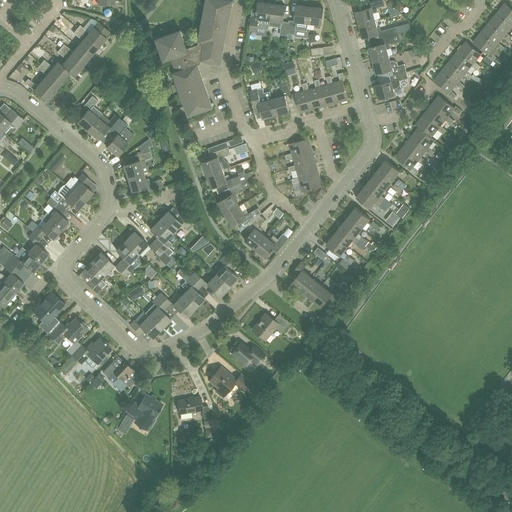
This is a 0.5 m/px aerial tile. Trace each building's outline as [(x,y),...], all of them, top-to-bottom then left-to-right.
[(180,29),(156,38),(164,60),(172,57),(176,70),(173,72),(189,115),(213,106),(209,107),(194,62),(201,60),(221,63),(224,44),(221,43),(229,0),(232,1),(232,0),(230,0),(205,0),(198,43),(184,48),(178,31),(181,30),(180,29)] [(371,8),(355,12),(358,24),(375,20),(373,13),(378,12),(377,8),(385,5),(383,0),(375,0),(370,2),(371,8)] [(251,18),(249,31),(256,32),(257,29),(269,30),(269,26),(269,24),(270,20),(272,4),(258,2),(257,11),(252,10),(251,18)] [(511,7),(505,2),(497,12),(511,24),(511,26),(511,27),(511,7)] [(269,24),(269,26),(281,27),(280,35),(287,36),(287,34),(289,22),(283,22),(285,6),(272,4),(270,20),(269,24)] [(289,22),(287,34),(292,34),(295,35),(295,29),(307,31),(307,23),(309,7),(296,5),(294,21),(289,20),(289,22)] [(309,7),(307,23),(314,24),(314,28),(320,29),(321,25),(323,9),(309,7)] [(496,14),(489,22),(505,35),(504,37),(509,41),(511,37),(511,36),(507,33),(511,27),(511,26),(511,24),(497,12),(496,14)] [(375,20),(358,24),(362,38),(378,34),(380,39),(383,38),(399,34),(397,27),(378,32),(375,20)] [(80,25),(77,29),(98,47),(106,38),(105,37),(110,32),(98,22),(89,33),(80,25)] [(488,24),(481,32),(497,45),(496,46),(499,49),(500,50),(501,51),(504,47),(499,42),(504,37),(505,35),(489,22),(488,24)] [(77,29),(73,33),(82,40),(77,46),(90,57),(98,47),(77,29)] [(480,33),(473,42),(489,55),(488,56),(493,61),(496,57),(495,56),(494,55),(491,52),(496,46),(497,45),(481,32),(480,33)] [(369,49),(368,50),(369,54),(371,55),(372,60),(388,56),(385,46),(401,41),(399,34),(383,38),(385,43),(369,47),(369,49)] [(466,41),(458,51),(474,64),(472,66),(477,70),(481,66),(475,62),(482,54),(466,41)] [(64,44),(60,48),(82,67),(90,57),(77,46),(73,52),(64,44)] [(323,47),(311,49),(312,56),(324,54),(323,47)] [(60,48),(57,52),(66,59),(61,65),(70,72),(70,73),(74,76),(82,67),(60,48)] [(456,53),(450,61),(466,74),(464,76),(469,80),(473,76),(467,72),(472,66),(474,64),(458,51),(456,53)] [(374,66),(372,68),(373,71),(375,72),(376,74),(392,69),(393,75),(406,71),(404,64),(399,66),(398,66),(398,65),(398,64),(397,63),(396,62),(395,62),(395,61),(394,61),(393,61),(392,61),(391,61),(390,61),(388,56),(372,60),(374,66)] [(292,59),(283,62),(286,69),(295,66),(292,59)] [(44,60),(41,64),(62,82),(70,73),(70,72),(61,65),(58,62),(53,68),(44,60)] [(448,63),(442,70),(458,84),(456,85),(462,90),(465,86),(460,81),(464,76),(466,74),(450,61),(448,63)] [(41,64),(37,68),(46,75),(42,80),(55,91),(62,82),(41,64)] [(440,72),(433,80),(449,93),(448,94),(448,95),(454,100),(457,96),(451,91),(456,85),(458,84),(442,70),(440,72)] [(391,81),(375,86),(378,99),(394,94),(393,89),(395,89),(396,88),(397,88),(397,87),(398,87),(399,86),(399,85),(400,85),(400,84),(400,83),(400,82),(400,81),(408,78),(406,71),(393,75),(389,76),(391,81)] [(333,83),(330,84),(336,104),(348,100),(343,81),(345,81),(343,73),(338,74),(340,81),(333,83)] [(321,87),(318,87),(324,107),(336,104),(330,84),(333,83),(331,76),(326,77),(328,85),(321,87)] [(272,99),(276,115),(289,112),(285,96),(290,95),(285,77),(280,79),(281,83),(280,83),(282,93),(283,96),(279,97),(272,99)] [(28,78),(25,82),(34,90),(33,90),(46,101),(55,91),(42,80),(37,86),(28,78)] [(308,90),(306,91),(312,110),(324,107),(318,87),(321,87),(319,79),(314,81),(316,88),(308,90)] [(482,80),(478,84),(484,89),(488,85),(482,80)] [(304,91),(294,94),(300,114),(312,110),(306,91),(308,90),(306,83),(304,83),(302,84),(304,91)] [(263,88),(250,91),(253,104),(259,103),(262,117),(263,119),(276,115),(272,99),(269,91),(264,93),(263,88)] [(237,99),(244,99),(244,89),(236,90),(237,99)] [(439,95),(431,105),(447,118),(448,116),(453,110),(459,114),(462,111),(456,106),(454,107),(439,95)] [(88,110),(77,122),(87,130),(98,118),(101,114),(102,113),(97,109),(93,106),(98,101),(92,96),(83,106),(88,110)] [(431,105),(424,115),(440,128),(441,126),(445,120),(451,124),(454,120),(448,116),(447,118),(431,105)] [(133,106),(126,115),(131,119),(138,110),(133,106)] [(0,113),(0,129),(2,131),(8,124),(13,127),(16,127),(23,119),(12,110),(5,118),(0,113)] [(98,118),(87,130),(98,139),(108,127),(112,131),(121,120),(117,117),(115,115),(110,122),(101,114),(98,118)] [(424,115),(416,125),(419,127),(432,137),(438,130),(443,134),(447,130),(441,126),(440,128),(424,115)] [(117,134),(107,147),(117,155),(127,143),(134,135),(125,128),(127,125),(121,120),(112,131),(117,134)] [(154,126),(145,133),(148,137),(148,138),(158,131),(157,130),(154,126)] [(419,127),(411,137),(427,150),(426,151),(431,156),(435,152),(429,147),(435,140),(432,137),(419,127)] [(144,142),(138,147),(139,149),(141,151),(147,149),(149,149),(148,147),(152,146),(150,137),(144,142)] [(410,139),(403,147),(419,160),(418,162),(424,166),(427,162),(421,157),(426,151),(427,150),(411,137),(410,139)] [(292,153),(284,155),(286,160),(293,158),(292,156),(312,150),(309,138),(289,144),(292,153)] [(27,142),(23,147),(29,152),(33,147),(27,142)] [(203,163),(201,166),(204,174),(206,174),(207,176),(223,170),(230,167),(229,164),(227,162),(225,161),(224,161),(223,157),(231,154),(228,147),(210,154),(212,159),(202,163),(203,163)] [(402,149),(395,157),(411,169),(410,171),(416,176),(419,172),(414,167),(418,162),(419,160),(403,147),(402,149)] [(139,160),(123,165),(127,178),(143,173),(147,172),(148,170),(144,160),(152,158),(149,151),(149,149),(147,149),(141,151),(136,153),(137,155),(139,160)] [(295,165),(288,167),(289,172),(297,170),(296,168),(315,162),(312,150),(292,156),(293,158),(295,165)] [(386,160),(379,169),(393,180),(400,171),(386,160)] [(299,177),(291,179),(292,184),(300,182),(299,180),(318,174),(315,162),(296,168),(297,170),(299,177)] [(51,163),(47,167),(52,171),(56,167),(51,163)] [(174,164),(166,166),(168,173),(176,171),(174,164)] [(379,169),(371,179),(385,190),(393,180),(379,169)] [(223,170),(207,176),(211,188),(216,186),(218,193),(241,183),(239,176),(229,180),(227,175),(225,176),(223,170)] [(143,173),(127,178),(131,191),(133,190),(147,186),(148,191),(163,187),(161,179),(150,183),(149,179),(145,180),(143,173)] [(71,177),(65,184),(86,201),(93,192),(85,186),(90,180),(83,174),(78,180),(74,176),(72,178),(71,177)] [(302,189),(294,191),(296,196),(303,194),(302,192),(322,186),(318,174),(299,180),(300,182),(302,189)] [(371,179),(364,188),(378,199),(385,190),(371,179)] [(399,179),(396,183),(404,189),(406,185),(399,179)] [(222,200),(218,203),(225,214),(239,206),(235,199),(233,196),(236,194),(245,189),(241,183),(218,193),(219,194),(222,200)] [(396,183),(392,187),(400,193),(404,189),(396,183)] [(54,190),(50,196),(58,202),(66,209),(70,204),(78,210),(86,201),(65,184),(64,184),(60,186),(59,189),(57,193),(54,190)] [(364,188),(356,197),(370,208),(378,199),(364,188)] [(30,190),(25,195),(30,199),(34,194),(30,190)] [(384,198),(381,201),(388,207),(392,204),(384,198)] [(381,201),(378,205),(385,211),(388,207),(381,201)] [(46,212),(44,215),(61,230),(64,227),(66,228),(70,224),(68,222),(69,221),(61,215),(66,209),(58,202),(53,208),(56,212),(52,217),(46,212)] [(239,206),(225,214),(231,226),(236,223),(241,231),(245,228),(249,224),(259,215),(260,215),(261,214),(258,208),(247,214),(245,211),(243,212),(239,206)] [(356,207),(349,217),(362,228),(370,218),(356,207)] [(168,211),(159,220),(172,233),(181,224),(187,229),(191,225),(181,215),(177,220),(168,211)] [(37,225),(33,231),(41,238),(46,233),(54,239),(61,230),(44,215),(42,214),(39,217),(46,223),(42,229),(37,225)] [(249,224),(245,228),(251,233),(245,241),(256,250),(266,237),(257,229),(265,219),(260,215),(259,215),(249,224)] [(30,217),(25,221),(30,226),(35,223),(30,217)] [(349,217),(341,226),(355,237),(356,236),(358,233),(362,228),(349,217)] [(5,218),(0,224),(7,230),(12,224),(5,218)] [(159,220),(150,230),(159,238),(154,243),(164,252),(168,256),(172,252),(168,248),(169,247),(171,244),(166,239),(172,233),(159,220)] [(373,221),(370,225),(377,231),(381,227),(373,221)] [(341,226),(334,235),(347,247),(352,241),(355,237),(341,226)] [(33,231),(28,237),(35,244),(41,238),(33,231)] [(134,232),(125,241),(138,254),(147,245),(134,232)] [(266,237),(256,250),(266,258),(272,250),(277,253),(289,238),(283,234),(278,239),(273,235),(270,240),(266,237)] [(334,235),(326,245),(340,256),(343,252),(347,247),(334,235)] [(362,236),(358,240),(366,246),(369,242),(362,236)] [(198,240),(190,248),(193,251),(203,245),(198,240)] [(358,240),(355,244),(362,250),(366,246),(358,240)] [(125,241),(116,251),(125,259),(121,264),(130,273),(134,269),(138,264),(133,259),(138,254),(125,241)] [(154,243),(150,248),(157,254),(159,257),(164,252),(154,243)] [(37,244),(29,253),(41,263),(49,254),(37,244)] [(317,247),(314,252),(323,260),(327,255),(317,247)] [(157,254),(155,255),(165,265),(171,259),(168,256),(164,252),(159,257),(157,254)] [(12,253),(7,259),(21,271),(26,265),(34,272),(41,263),(29,253),(22,262),(12,253)] [(100,253),(91,262),(105,274),(113,265),(100,253)] [(225,265),(216,275),(229,287),(238,278),(229,269),(234,265),(224,255),(219,260),(225,265)] [(347,255),(343,259),(351,265),(354,260),(347,255)] [(0,273),(0,278),(5,282),(16,292),(23,283),(16,277),(21,271),(7,259),(2,265),(12,273),(7,279),(0,273)] [(91,262),(82,271),(92,280),(87,284),(97,294),(101,289),(106,284),(100,279),(105,274),(91,262)] [(298,275),(292,283),(312,299),(322,286),(302,270),(305,266),(300,262),(293,271),(298,275)] [(121,264),(116,269),(126,278),(130,273),(121,264)] [(149,265),(146,268),(153,276),(157,272),(149,265)] [(355,268),(352,273),(356,277),(360,272),(355,268)] [(194,272),(190,277),(199,286),(204,281),(194,272)] [(185,281),(181,286),(186,291),(182,295),(195,308),(204,299),(195,290),(199,286),(190,277),(185,273),(181,277),(185,281)] [(216,275),(207,284),(220,296),(229,287),(216,275)] [(115,285),(122,295),(131,289),(124,279),(115,285)] [(0,302),(4,306),(6,303),(8,304),(15,296),(14,294),(16,292),(5,282),(0,287),(0,302)] [(322,286),(312,299),(322,307),(326,302),(331,305),(333,303),(340,293),(336,290),(332,294),(322,286)] [(161,292),(156,297),(166,306),(170,302),(161,292)] [(52,293),(35,311),(36,311),(45,320),(39,326),(48,334),(60,322),(54,317),(65,305),(52,293)] [(182,295),(173,305),(177,308),(186,317),(195,308),(182,295)] [(124,297),(120,302),(125,306),(129,301),(124,297)] [(152,311),(148,316),(161,329),(170,319),(168,317),(162,311),(166,306),(156,297),(152,301),(154,303),(149,308),(152,311)] [(265,314),(252,330),(265,340),(275,328),(281,333),(289,323),(279,314),(273,320),(265,314)] [(134,320),(130,325),(139,334),(144,329),(152,337),(153,338),(161,329),(148,316),(139,325),(134,320)] [(60,322),(48,334),(51,336),(58,343),(65,335),(67,336),(73,343),(87,328),(77,319),(68,329),(62,324),(60,322)] [(82,347),(73,356),(79,362),(81,364),(84,360),(85,361),(91,367),(93,367),(96,363),(97,363),(98,362),(104,356),(111,348),(107,344),(107,343),(105,342),(105,343),(101,339),(88,351),(83,346),(82,347)] [(241,343),(231,354),(238,360),(237,361),(244,367),(250,360),(257,365),(265,355),(254,346),(250,351),(241,343)] [(104,356),(98,362),(101,365),(107,359),(104,356)] [(112,364),(103,373),(109,379),(119,378),(128,387),(139,375),(125,362),(118,370),(112,364)] [(221,367),(211,380),(220,387),(216,392),(223,397),(234,384),(243,391),(247,387),(250,382),(241,374),(236,380),(221,367)] [(94,377),(89,382),(95,388),(102,381),(99,378),(96,375),(94,377)] [(135,403),(129,413),(138,419),(136,423),(149,430),(151,426),(152,426),(154,423),(153,423),(159,412),(160,413),(161,411),(160,410),(163,405),(146,395),(140,406),(135,403)] [(201,397),(178,401),(180,414),(202,411),(203,419),(210,418),(208,406),(202,407),(201,397)] [(205,428),(212,427),(211,420),(204,421),(205,428)] [(167,470),(161,472),(163,481),(169,479),(167,470)]
